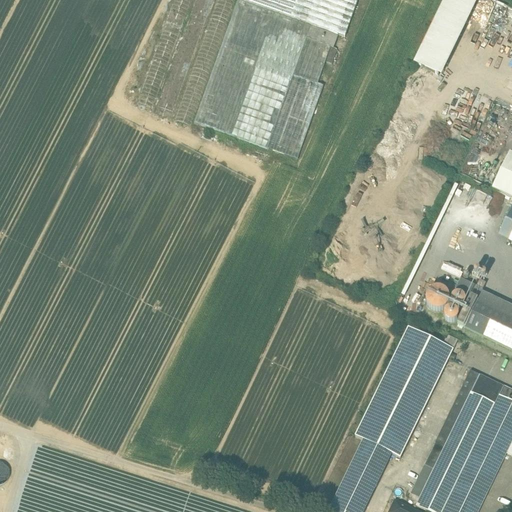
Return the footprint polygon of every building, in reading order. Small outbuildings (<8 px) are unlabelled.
[(172,0),(135,106),(152,113),(192,0),(172,0)] [(194,0),(154,114),(171,121),(214,0),(194,0)] [(216,0),(174,121),(191,128),(194,120),(236,0),(216,0)] [(358,1),(355,0),(238,0),(194,124),(297,161),(305,139),(323,87),(317,84),(331,48),(334,48),(338,35),(345,38),(358,1)] [(475,0),(444,0),(413,65),(438,77),(475,0)] [(334,48),(331,48),(326,63),(332,65),(337,50),(334,48)] [(511,153),(510,152),(492,190),(511,199),(511,153)] [(511,207),(500,233),(511,238),(511,207)] [(455,278),(458,274),(447,266),(444,270),(455,278)] [(482,290),(460,279),(455,290),(470,298),(471,297),(478,300),(482,290)] [(449,305),(449,300),(449,296),(446,292),(442,289),(438,289),(433,290),(429,292),(427,296),(426,301),(427,305),(429,309),(433,311),(438,312),(442,311),(446,309),(449,305)] [(465,304),(465,302),(465,299),(463,297),(461,295),(458,294),(455,295),(453,297),(451,299),(451,302),(452,305),(453,307),(455,308),(458,309),(461,308),(463,307),(465,304)] [(511,316),(478,300),(471,297),(470,298),(457,325),(511,351),(511,316)] [(458,318),(459,316),(458,313),(456,311),(454,309),(451,309),(449,309),(446,311),(445,313),(444,316),(445,319),(446,321),(449,322),(451,323),(454,322),(457,321),(458,318)] [(408,328),(355,436),(364,441),(392,455),(401,459),(458,341),(448,336),(446,340),(445,340),(443,345),(408,328)] [(511,391),(470,371),(424,466),(433,471),(416,507),(427,511),(478,511),(511,442),(511,391)] [(364,441),(329,511),(363,511),(392,455),(364,441)] [(413,511),(395,503),(391,511),(413,511)]
